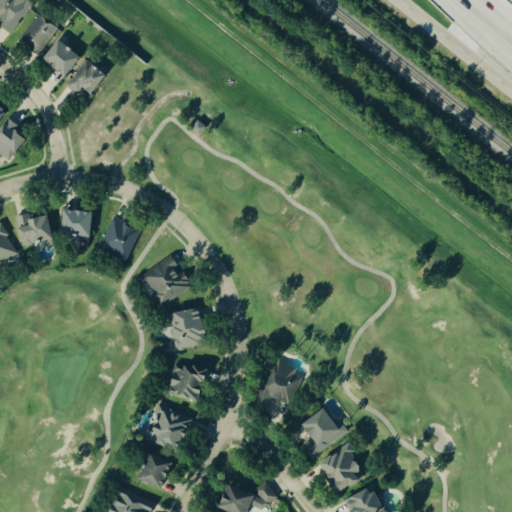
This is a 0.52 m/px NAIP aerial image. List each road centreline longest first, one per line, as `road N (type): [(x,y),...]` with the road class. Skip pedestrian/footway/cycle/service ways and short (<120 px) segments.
road 1 (residential): [(0,193),(56,175),(117,186),(170,214),(216,257),(237,351),(225,433),(184,511)]
road 2 (residential): [(56,175),(49,114),(0,63)]
road 3 (residential): [(225,433),(280,466),(311,511)]
